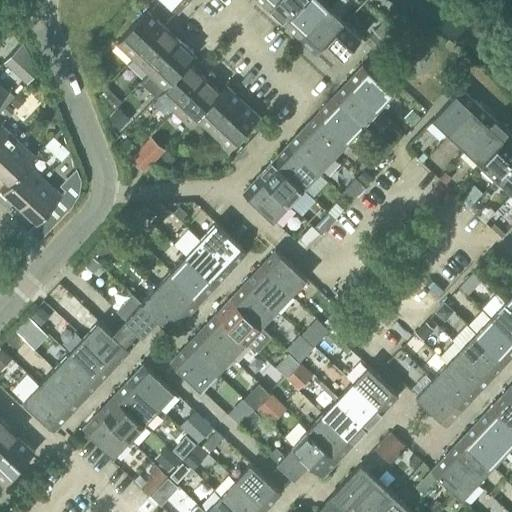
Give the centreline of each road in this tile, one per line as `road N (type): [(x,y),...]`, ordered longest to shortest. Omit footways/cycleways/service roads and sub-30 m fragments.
road 1 (residential): [(211,15),(309,103),(227,191)]
road 2 (residential): [(104,190),(35,0)]
road 3 (residential): [(322,272),(408,199),(458,241)]
road 4 (residential): [(227,191),(104,190)]
